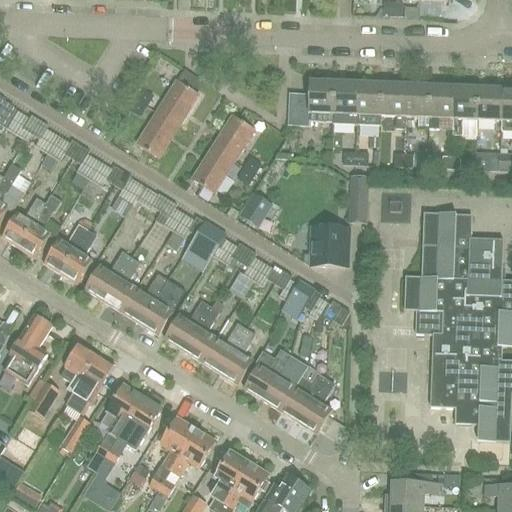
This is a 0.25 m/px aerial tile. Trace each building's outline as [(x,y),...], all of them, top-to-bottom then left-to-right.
[(353,0),(354,14),(376,15),(376,0),(353,0)] [(398,20),(400,20),(400,12),(382,12),(382,19),(398,20)] [(29,58),(19,69),(30,80),(40,69),(29,58)] [(333,124),(334,83),(325,82),(325,85),(310,85),(309,98),(289,97),(288,129),(309,130),(309,124),(323,124),(333,124)] [(342,126),(357,127),(358,87),(345,86),(345,83),(334,83),(333,124),(333,126),(342,126)] [(157,116),(179,130),(199,98),(177,84),(157,116)] [(358,87),(357,127),(381,128),(381,119),(382,84),(373,84),(372,87),(358,87)] [(381,119),(395,119),(395,131),(405,131),(406,120),(405,120),(406,89),(392,88),(392,85),(382,84),(381,119)] [(405,120),(406,120),(429,121),(430,87),(420,86),(420,89),(406,89),(405,120)] [(453,122),(454,91),(440,90),(440,87),(430,87),(429,121),(428,132),(438,132),(439,121),(453,122)] [(454,91),(453,122),(453,138),(477,139),(477,123),(478,89),(468,88),(468,91),(454,91)] [(500,124),(502,92),(488,92),(488,89),(478,89),(477,123),(500,124)] [(143,91),(130,112),(141,120),(154,98),(143,91)] [(511,92),(502,92),(500,124),(502,124),(501,134),(511,134),(511,92)] [(0,137),(1,138),(6,130),(19,110),(6,101),(0,97),(0,137)] [(19,110),(6,130),(27,143),(32,136),(40,123),(32,118),(19,110)] [(159,161),(179,130),(157,116),(137,147),(159,161)] [(233,119),(212,151),(234,165),(254,133),(233,119)] [(40,123),(32,136),(40,141),(38,145),(41,147),(39,151),(48,156),(61,136),(48,128),(40,123)] [(61,136),(48,156),(61,164),(65,157),(74,161),(82,148),(73,143),(61,136)] [(379,139),(369,138),(368,149),(378,150),(379,139)] [(82,148),(74,161),(83,166),(90,153),(82,148)] [(234,165),(212,151),(192,183),(214,197),(234,165)] [(499,162),(498,175),(507,175),(511,175),(511,155),(500,155),(500,162),(499,162)] [(341,169),(355,169),(356,157),(342,156),(341,169)] [(356,157),(355,169),(367,170),(367,157),(356,157)] [(394,171),(403,171),(403,158),(394,158),(394,171)] [(403,158),(403,171),(412,172),(412,159),(403,158)] [(244,170),(244,171),(255,178),(256,177),(262,167),(251,159),(244,170)] [(450,173),(451,160),(442,160),(442,172),(450,173)] [(460,161),(451,160),(450,173),(460,173),(460,161)] [(103,161),(90,182),(102,189),(106,182),(114,188),(123,174),(115,169),(103,161)] [(498,175),(499,162),(490,162),(489,174),(498,175)] [(4,181),(0,187),(0,223),(8,211),(0,207),(21,173),(12,168),(4,181)] [(249,188),(255,178),(244,171),(238,181),(249,188)] [(123,174),(114,188),(123,193),(118,200),(134,209),(147,188),(131,179),(123,174)] [(367,227),(369,194),(369,187),(369,180),(351,179),(349,227),(367,227)] [(253,195),(238,218),(259,231),(273,207),(265,202),(253,195)] [(160,214),(168,202),(159,196),(151,208),(160,214)] [(51,198),(46,207),(19,251),(36,262),(51,238),(42,233),(54,214),(55,215),(61,205),(51,198)] [(46,207),(37,202),(24,222),(17,217),(2,241),(19,251),(46,207)] [(177,208),(168,202),(160,214),(170,220),(177,208)] [(58,228),(73,229),(75,209),(61,207),(58,228)] [(176,253),(189,233),(197,238),(206,224),(197,219),(188,214),(166,247),(176,253)] [(479,445),(511,446),(511,409),(511,364),(501,364),(502,349),(511,349),(511,282),(505,282),(506,270),(504,270),(505,250),(504,251),(504,242),(503,242),(503,243),(473,242),(474,224),(458,223),(458,218),(426,217),(423,281),(406,280),(404,314),(416,314),(415,338),(433,338),(430,411),(456,412),(455,428),(479,428),(479,445)] [(227,238),(206,225),(198,238),(181,263),(203,276),(227,238)] [(61,277),(88,234),(79,228),(67,248),(59,243),(44,267),(61,277)] [(344,271),(344,231),(316,230),(315,259),(305,259),(304,267),(309,270),(344,271)] [(97,239),(88,234),(61,277),(77,288),(92,264),(84,259),(97,239)] [(231,259),(240,265),(248,252),(239,246),(231,259)] [(248,252),(240,265),(248,270),(256,257),(248,252)] [(86,293),(104,305),(132,261),(123,256),(111,275),(101,269),(86,293)] [(104,305),(122,316),(137,292),(129,287),(141,267),(132,261),(104,305)] [(267,281),(276,287),(284,273),(275,268),(267,281)] [(284,273),(276,287),(284,292),(292,278),(284,273)] [(137,292),(122,316),(140,327),(168,284),(158,278),(146,298),(137,292)] [(168,284),(140,327),(158,339),(173,315),(164,309),(177,289),(168,284)] [(305,310),(315,293),(301,284),(282,315),(297,324),(305,310)] [(315,293),(305,310),(312,314),(322,297),(315,293)] [(334,322),(342,309),(333,304),(325,316),(334,322)] [(165,343),(183,354),(211,311),(202,305),(190,325),(180,319),(165,343)] [(350,315),(342,309),(334,322),(342,327),(350,315)] [(183,354),(201,365),(216,342),(207,336),(220,316),(211,311),(183,354)] [(11,361),(3,373),(27,389),(37,373),(39,374),(48,357),(39,351),(52,330),(35,319),(19,345),(20,346),(11,361)] [(0,352),(14,330),(3,325),(2,327),(0,325),(0,352)] [(216,342),(201,365),(219,377),(247,333),(238,328),(226,347),(216,342)] [(247,333),(219,377),(238,388),(252,364),(244,359),(256,339),(247,333)] [(83,382),(97,358),(81,347),(66,371),(66,372),(61,380),(72,387),(77,378),(83,382)] [(245,393),(263,404),(290,360),(281,354),(275,364),(262,356),(256,367),(260,369),(245,393)] [(115,369),(97,358),(83,382),(74,397),(90,407),(99,392),(100,393),(115,369)] [(290,360),(263,404),(281,415),(296,391),(286,386),(299,366),(290,360)] [(305,397),(296,391),(281,415),(299,426),(326,383),(317,377),(305,397)] [(335,388),(326,383),(299,426),(317,438),(332,414),(322,408),(335,388)] [(40,417),(51,425),(70,397),(59,389),(40,417)] [(113,450),(143,402),(124,390),(108,416),(118,422),(97,456),(106,462),(113,450)] [(161,413),(143,402),(113,450),(122,455),(127,448),(135,455),(161,413)] [(79,443),(90,425),(80,419),(69,436),(79,443)] [(159,494),(196,435),(177,423),(161,449),(171,455),(150,489),(159,494)] [(215,447),(196,435),(159,494),(168,500),(175,489),(174,488),(178,481),(180,482),(189,466),(199,472),(215,447)] [(113,450),(106,462),(115,467),(122,455),(113,450)] [(208,511),(209,511),(219,511),(223,507),(224,508),(249,468),(231,456),(215,482),(225,488),(215,503),(214,502),(208,511)] [(253,505),(268,480),(249,468),(224,508),(223,507),(219,511),(234,511),(239,505),(249,511),(253,505)] [(299,511),(311,493),(288,479),(280,492),(274,489),(259,511),(299,511)] [(386,508),(423,510),(424,497),(438,497),(438,487),(393,485),(392,498),(387,498),(386,508)] [(500,500),(499,511),(511,511),(511,489),(487,489),(486,499),(500,500)] [(29,494),(21,506),(30,511),(34,511),(41,502),(29,494)] [(203,511),(207,507),(192,498),(182,511),(203,511)]
